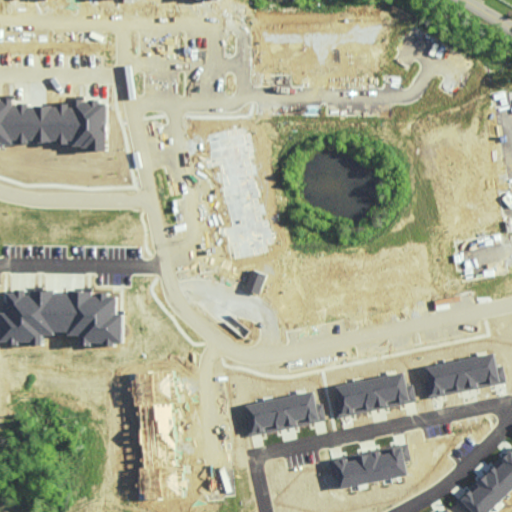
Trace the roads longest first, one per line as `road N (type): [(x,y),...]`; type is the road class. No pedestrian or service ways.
road 1 (residential): [(511,305),(284,354),(234,353),(174,298),(124,76),(125,25)]
road 2 (residential): [(511,419),(446,483),(396,511),(259,476),(256,463),(264,454),(511,400)]
road 3 (residential): [(153,197),(49,201),(0,192)]
